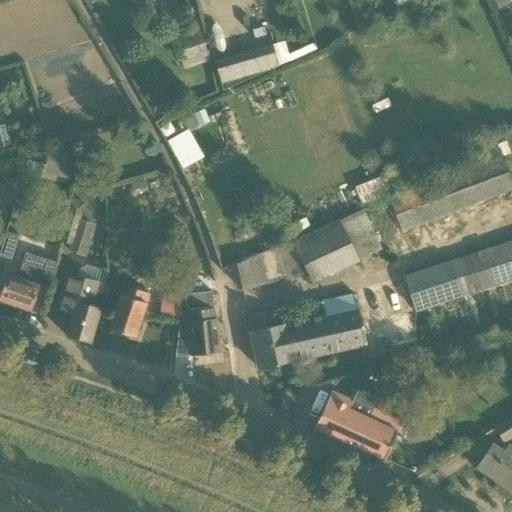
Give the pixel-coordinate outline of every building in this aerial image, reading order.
[(145,26),(159,20),(150,0),(139,0),(135,2),(145,26)] [(511,3),(509,0),(486,0),(492,12),(511,3)] [(179,22),(193,16),(189,5),(174,10),(179,22)] [(208,56),(207,52),(199,30),(173,39),(181,61),(201,54),(202,58),(208,56)] [(272,44),(215,61),(221,84),(223,90),(278,65),(272,44)] [(193,114),(199,127),(210,122),(204,109),(193,114)] [(511,189),(511,180),(503,157),(390,200),(402,232),(511,189)] [(73,176),(76,162),(54,158),(51,172),(73,176)] [(398,168),(380,177),(387,195),(417,183),(410,166),(399,170),(398,168)] [(87,257),(96,224),(80,219),(85,203),(71,199),(59,241),(71,244),(69,251),(87,257)] [(364,210),(340,221),(359,260),(381,250),(364,210)] [(304,219),(296,223),(293,215),(262,229),(269,245),(300,231),(300,230),(307,227),(304,219)] [(287,279),(308,273),(294,241),(279,248),(287,279)] [(511,242),(405,277),(416,311),(511,280),(511,242)] [(152,249),(151,278),(166,279),(167,250),(152,249)] [(0,295),(0,300),(30,310),(31,311),(39,286),(41,278),(51,281),(57,263),(26,253),(18,278),(7,275),(0,295)] [(74,314),(67,336),(89,343),(100,309),(91,307),(98,284),(69,275),(61,299),(58,309),(74,314)] [(124,285),(109,329),(135,338),(149,294),(124,285)] [(160,319),(180,322),(184,287),(164,285),(160,319)] [(219,353),(214,309),(212,294),(186,297),(188,311),(191,345),(180,346),(181,356),(219,353)] [(270,327),(251,331),(259,369),(295,361),(294,360),(317,355),(340,350),(366,344),(355,296),(322,303),(325,317),(315,319),(287,326),(286,324),(270,327)] [(286,390),(279,407),(292,412),(299,396),(286,390)] [(352,401),(331,392),(314,428),(384,460),(402,422),(374,409),(369,419),(349,410),(352,401)] [(511,417),(495,428),(504,444),(511,438),(511,417)] [(511,490),(511,445),(509,443),(504,451),(493,444),(477,468),(511,490)]
